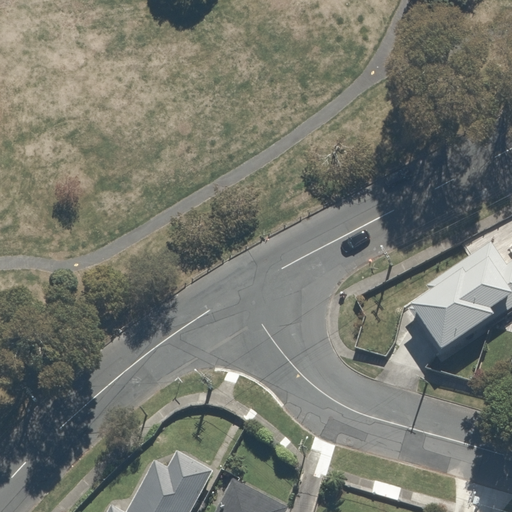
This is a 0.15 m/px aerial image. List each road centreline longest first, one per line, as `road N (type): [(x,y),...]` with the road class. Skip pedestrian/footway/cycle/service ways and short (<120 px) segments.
road 1 (residential): [(241,289),(288,361),(336,401),(511,457)]
road 2 (tertiary): [(0,490),(108,384),(241,289)]
road 3 (tertiary): [(241,289),(511,147)]
